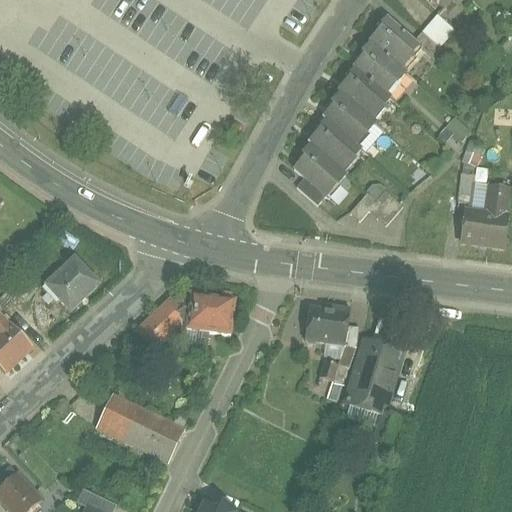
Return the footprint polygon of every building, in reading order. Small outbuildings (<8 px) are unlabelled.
[(454,0),(435,0),(445,9),(454,0)] [(417,33),(435,49),(451,32),(433,16),(417,33)] [(303,158),(295,168),(327,196),(345,175),(341,171),(360,150),(354,145),(373,124),(369,121),(388,100),(384,97),(403,76),(400,72),(419,51),(387,23),(378,33),(368,44),(371,47),(362,57),(352,68),(356,71),(347,81),(337,92),(341,96),(332,106),(322,117),(328,122),(319,132),(309,143),(313,147),(303,158)] [(353,207),(382,228),(399,205),(371,183),(353,207)] [(469,210),(465,242),(504,247),(511,188),(491,186),(488,212),(469,210)] [(71,263),(42,289),(66,315),(95,289),(71,263)] [(187,328),(186,333),(229,337),(233,301),(190,297),(189,305),(181,304),(176,309),(168,301),(134,333),(153,354),(184,325),(187,328)] [(343,344),(347,312),(313,307),(309,339),(343,344)] [(0,368),(6,375),(33,351),(0,315),(0,368)] [(347,402),(383,413),(402,352),(366,341),(347,402)] [(111,399),(96,431),(166,465),(181,432),(111,399)] [(0,506),(5,511),(31,511),(40,505),(9,471),(0,479),(0,506)] [(89,505),(103,511),(114,511),(118,505),(84,489),(77,503),(87,508),(89,505)] [(205,495),(197,511),(237,511),(238,511),(205,495)]
